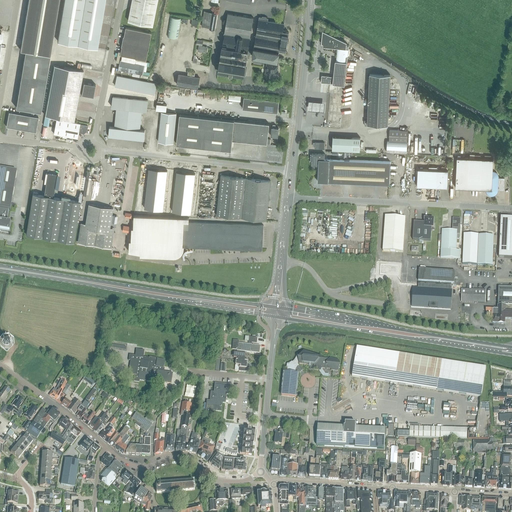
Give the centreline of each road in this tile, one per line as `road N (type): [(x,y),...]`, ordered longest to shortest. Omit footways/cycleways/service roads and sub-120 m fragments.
road 1 (primary): [(273,307),(0,265)]
road 2 (primary): [(0,270),(272,315)]
road 3 (primary): [(282,316),(511,353)]
road 4 (primary): [(511,349),(283,308)]
road 5 (unclassified): [(511,206),(287,197)]
road 6 (unclassified): [(291,171),(101,150)]
road 7 (residential): [(272,484),(454,491)]
road 8 (primary): [(291,171),(311,0)]
road 9 (unknown): [(511,278),(488,280),(411,260),(404,202)]
road 10 (unclassified): [(121,0),(93,139)]
road 11 (unclassified): [(105,446),(0,364)]
road 12 (tertiary): [(261,471),(272,345)]
